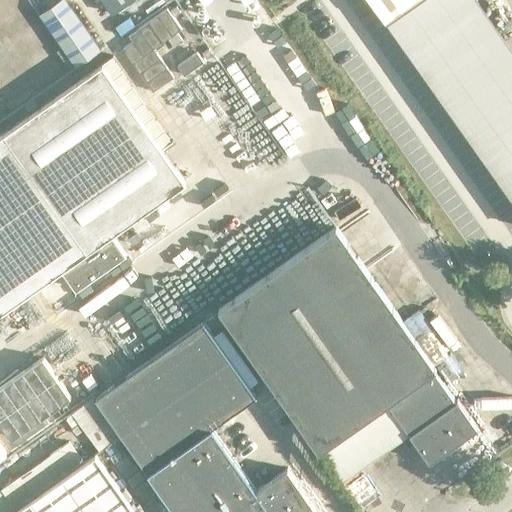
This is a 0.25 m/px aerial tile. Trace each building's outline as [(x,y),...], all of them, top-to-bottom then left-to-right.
[(67,0),(55,0),(39,11),(76,64),(100,47),(67,0)] [(104,0),(112,11),(127,0),(104,0)] [(373,0),(386,18),(411,0),(373,0)] [(113,54),(4,131),(0,133),(0,310),(62,267),(77,288),(127,253),(112,232),(185,180),(162,147),(173,139),(172,139),(170,140),(111,56),(113,55),(113,54)] [(436,367),(336,225),(218,307),(340,480),(409,431),(429,460),(478,426),(457,397),(455,398),(434,368),(436,367)] [(203,320),(95,396),(176,511),(319,511),(287,466),(256,488),(212,426),(256,395),(203,320)] [(104,413),(85,427),(100,448),(120,434),(104,413)] [(72,436),(0,486),(0,511),(4,511),(85,456),(72,436)] [(137,511),(95,453),(30,499),(11,511),(137,511)]
